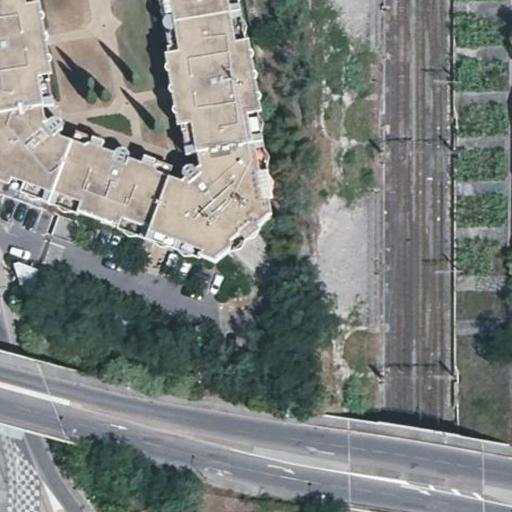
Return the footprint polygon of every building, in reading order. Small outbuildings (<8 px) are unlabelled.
[(140,230),(137,238),(166,249),(170,240),(192,249),(189,257),(206,264),(222,251),(217,245),(242,225),(248,231),(264,218),(262,202),(255,203),(251,174),(258,173),(254,146),(248,147),(243,117),(254,115),(250,89),(230,91),(232,86),(232,81),(229,77),(247,75),(243,45),(232,46),(228,18),(225,0),(0,0),(0,187),(1,187),(4,180),(43,194),(70,203),(67,212),(89,221),(110,228),(114,220),(140,230)] [(225,0),(228,18),(239,17),(236,0),(225,0)] [(232,46),(243,45),(239,17),(228,18),(232,46)] [(248,147),(254,146),(258,146),(254,115),(243,117),(248,147)] [(255,203),(262,202),(258,173),(251,174),(255,203)] [(4,180),(1,187),(40,202),(43,194),(4,180)] [(43,194),(40,202),(67,212),(70,203),(43,194)] [(114,220),(110,228),(137,238),(140,230),(114,220)] [(217,245),(222,251),(248,231),(242,225),(217,245)] [(170,240),(166,249),(189,257),(192,249),(170,240)]
